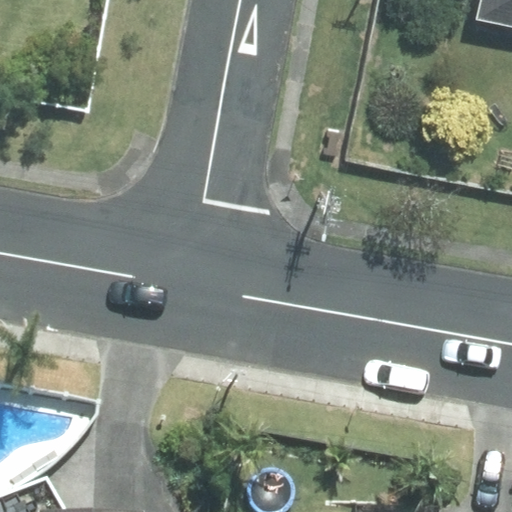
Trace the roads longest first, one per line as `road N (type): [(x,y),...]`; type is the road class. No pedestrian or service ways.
road 1 (secondary): [(188,287),(511,344)]
road 2 (residential): [(188,287),(243,0)]
road 3 (secondary): [(0,254),(188,287)]
